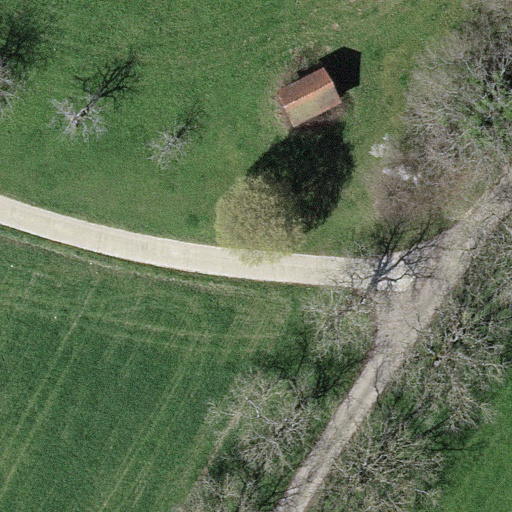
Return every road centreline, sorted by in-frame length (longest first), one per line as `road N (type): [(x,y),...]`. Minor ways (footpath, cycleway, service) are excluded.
road 1 (track): [(0,209),(168,255),(269,268),(361,274),(454,260)]
road 2 (unclassified): [(511,177),(289,511)]
